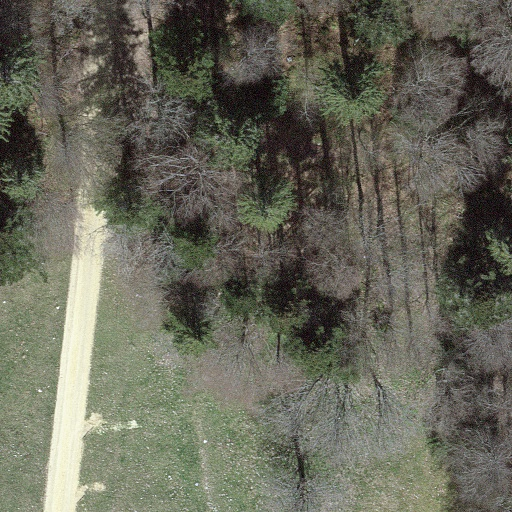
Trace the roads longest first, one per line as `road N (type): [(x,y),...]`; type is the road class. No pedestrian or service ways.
road 1 (track): [(60,511),(94,200)]
road 2 (track): [(94,200),(103,0)]
